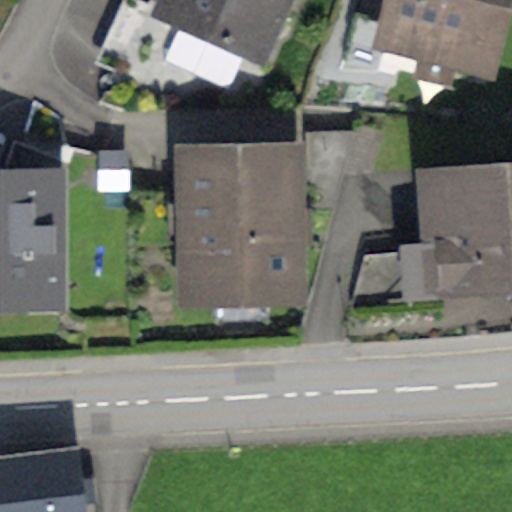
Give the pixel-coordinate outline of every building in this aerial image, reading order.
[(171,0),(161,25),(269,70),(295,8),(280,2),(280,0),(171,0)] [(511,8),(511,0),(395,0),(382,58),(494,85),(511,8)] [(192,316),(304,314),(302,154),(189,156),(192,316)] [(489,285),(511,282),(511,235),(508,178),(429,184),(434,254),(437,289),(440,288),(489,285)] [(0,320),(63,319),(61,182),(0,182),(0,320)] [(437,289),(434,254),(365,259),(351,310),(440,304),(440,288),(437,289)] [(0,465),(0,485),(3,511),(80,511),(78,491),(73,456),(0,465)]
